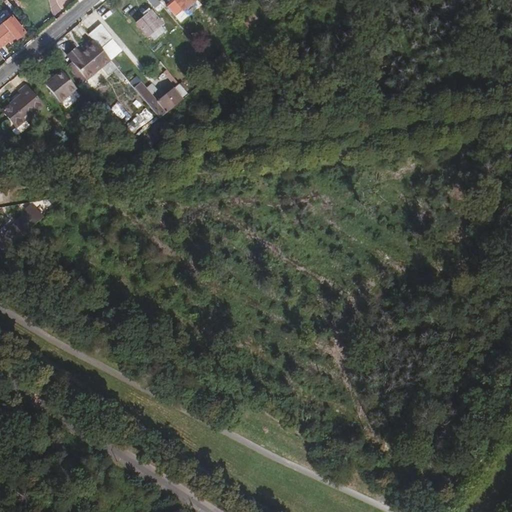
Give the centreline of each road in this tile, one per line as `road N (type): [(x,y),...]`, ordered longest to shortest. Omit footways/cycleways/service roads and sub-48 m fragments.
road 1 (unclassified): [(0,378),(208,511)]
road 2 (residential): [(93,0),(0,78)]
